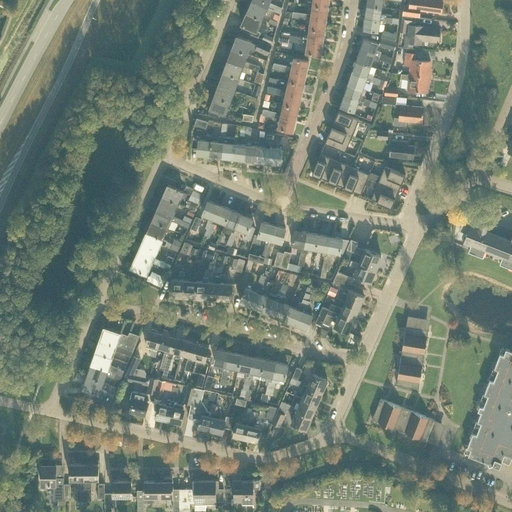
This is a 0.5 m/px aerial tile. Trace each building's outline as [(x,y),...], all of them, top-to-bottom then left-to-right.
[(252,0),(252,1),(267,8),(280,13),(282,7),(270,1),(270,0),(252,0)] [(404,4),(403,9),(402,15),(402,16),(416,17),(419,17),(420,9),(441,12),(443,1),(434,0),(409,0),(409,5),(404,4)] [(261,20),(267,8),(252,1),(247,13),(261,20)] [(327,7),(313,5),(311,17),(326,19),(327,7)] [(385,19),(384,22),(391,23),(392,17),(391,17),(391,15),(381,13),(381,7),(367,5),(365,17),(380,19),(385,19)] [(257,30),(261,20),(247,13),(242,24),(243,25),(241,29),(258,37),(260,32),(257,30)] [(416,17),(402,16),(401,20),(400,32),(404,32),(405,33),(405,32),(407,22),(416,23),(416,17)] [(324,31),(326,19),(311,17),(310,29),(324,31)] [(384,24),(384,22),(385,19),(380,19),(365,17),(364,28),(378,30),(379,23),(384,24)] [(422,26),(409,24),(408,32),(408,36),(405,35),(404,45),(411,46),(412,43),(420,44),(421,39),(439,41),(440,28),(422,26)] [(304,35),(304,36),(303,40),(308,40),(323,43),(324,32),(324,31),(310,29),(309,35),(304,35)] [(381,37),(395,41),(397,34),(392,32),(383,30),(381,37)] [(273,37),(265,34),(262,39),(271,43),(273,37)] [(247,54),(250,47),(256,50),(267,55),(271,45),(259,40),(257,45),(252,42),(252,41),(237,36),(232,49),(247,54)] [(380,53),(381,51),(375,49),(378,42),(364,38),(360,50),(379,56),(380,53)] [(379,45),(394,49),(396,42),(381,38),(379,45)] [(321,54),(323,43),(308,40),(306,52),(321,54)] [(260,66),(245,61),(247,54),(232,49),(228,61),(247,68),(247,67),(257,71),(258,71),(260,66)] [(380,53),(379,56),(360,50),(356,61),(370,66),(372,59),(377,61),(378,59),(385,61),(387,55),(380,53)] [(409,74),(429,76),(431,61),(415,59),(415,53),(406,52),(404,65),(410,65),(409,74)] [(309,61),(294,57),(291,69),(306,73),(309,61)] [(246,72),(247,68),(228,61),(224,73),(239,78),(241,71),(246,72)] [(352,72),(366,77),(371,78),(372,76),(373,74),(368,72),(370,66),(356,61),(352,72)] [(306,73),(291,69),(289,81),(303,84),(306,73)] [(264,74),(258,71),(257,71),(254,81),(262,83),(264,74)] [(370,80),(377,83),(378,78),(372,76),(371,78),(366,77),(352,72),(348,83),(362,88),(365,81),(369,83),(370,80)] [(234,90),(239,78),(224,73),(219,84),(234,90)] [(408,89),(427,91),(429,76),(409,74),(401,73),(400,78),(403,79),(409,79),(408,89)] [(303,84),(289,81),(286,92),(301,96),(303,84)] [(363,101),(364,98),(365,96),(360,94),(362,88),(348,83),(344,95),(363,101)] [(230,102),(234,90),(219,84),(215,96),(230,102)] [(258,95),(261,85),(256,84),(253,93),(258,95)] [(398,89),(385,87),(384,95),(397,96),(398,89)] [(301,96),(286,92),(283,104),(298,107),(301,96)] [(361,106),(362,103),(369,105),(371,100),(364,98),(363,101),(344,95),(341,106),(355,110),(357,104),(361,106)] [(232,102),(230,102),(215,96),(210,108),(208,114),(219,116),(221,112),(226,113),(228,108),(230,109),(232,102)] [(298,107),(283,104),(281,115),(295,119),(298,107)] [(395,117),(394,124),(406,125),(407,120),(422,122),(423,107),(401,105),(400,118),(395,117)] [(352,135),(359,119),(338,110),(332,127),(352,135)] [(295,119),(281,115),(278,127),(293,131),(295,119)] [(195,124),(206,128),(207,124),(208,122),(197,118),(195,124)] [(352,135),(332,127),(325,143),(345,152),(352,135)] [(222,129),(221,136),(224,136),(222,157),(233,158),(236,138),(235,138),(235,136),(227,135),(227,130),(222,129)] [(377,138),(387,139),(388,131),(378,130),(377,138)] [(250,140),(251,133),(245,133),(244,139),(242,139),(241,144),(236,144),(237,138),(236,138),(233,158),(245,159),(248,140),(250,140)] [(266,147),(259,146),(257,161),(269,162),(271,147),(271,141),(272,141),(273,134),(268,133),(267,140),(266,147)] [(198,154),(210,155),(212,141),(211,141),(212,135),(206,134),(205,140),(199,139),(198,154)] [(222,157),(224,136),(221,136),(219,136),(218,142),(212,141),(210,155),(222,157)] [(392,139),(390,155),(413,158),(414,146),(407,145),(407,140),(402,140),(392,139)] [(245,159),(257,161),(259,146),(252,145),(252,140),(250,140),(248,140),(245,159)] [(282,149),(271,147),(269,162),(281,163),(282,149)] [(337,160),(320,153),(312,174),(328,181),(337,160)] [(353,167),(337,160),(328,181),(344,188),(353,167)] [(385,166),(378,182),(398,191),(405,174),(385,166)] [(344,188),(361,194),(369,174),(353,167),(344,188)] [(398,191),(378,182),(371,199),(391,207),(398,191)] [(187,193),(191,194),(193,190),(194,188),(186,185),(183,191),(168,184),(163,197),(178,204),(181,197),(185,199),(187,193)] [(191,194),(189,199),(199,203),(203,194),(193,190),(191,194)] [(173,215),(178,204),(163,197),(158,208),(173,215)] [(212,223),(214,218),(219,204),(208,200),(203,214),(210,216),(205,228),(207,229),(211,230),(214,223),(212,223)] [(197,205),(190,201),(188,207),(195,210),(197,205)] [(219,204),(214,218),(225,223),(230,209),(219,204)] [(168,227),(171,220),(177,223),(188,227),(190,223),(183,219),(173,215),(158,208),(152,220),(168,227)] [(234,232),(236,227),(242,214),(230,209),(225,223),(224,225),(224,226),(230,228),(229,230),(231,231),(234,232)] [(231,231),(229,237),(234,239),(236,236),(235,235),(236,233),(238,234),(240,229),(247,231),(245,237),(250,239),(255,227),(250,225),(253,218),(242,214),(236,227),(234,232),(231,231)] [(201,218),(196,216),(191,228),(196,230),(201,218)] [(511,237),(511,240),(485,231),(487,224),(465,216),(460,229),(468,232),(464,240),(471,243),(468,250),(483,256),(486,249),(502,255),(500,262),(511,267),(511,237)] [(152,220),(147,232),(163,239),(168,227),(152,220)] [(271,245),(268,244),(274,224),(262,221),(258,236),(265,237),(263,242),(266,243),(264,249),(270,251),(271,245)] [(286,227),(274,224),(268,244),(271,245),(273,245),(274,240),(282,242),(286,227)] [(306,252),(304,252),(308,232),(295,230),(293,244),(300,246),(299,251),(302,252),(301,257),(305,258),(306,252)] [(163,239),(147,232),(142,243),(158,251),(163,239)] [(306,252),(308,252),(309,247),(317,249),(319,234),(308,232),(304,252),(306,252)] [(331,236),(319,234),(317,249),(323,250),(322,255),(325,255),(327,256),(331,236)] [(330,270),(333,252),(343,254),(349,239),(331,236),(327,256),(325,255),(324,262),(329,263),(327,269),(330,270)] [(174,238),(172,243),(180,246),(182,241),(174,238)] [(375,270),(381,256),(365,249),(365,250),(355,246),(357,242),(351,239),(347,248),(363,255),(359,263),(375,270)] [(186,254),(191,244),(185,241),(180,251),(186,254)] [(208,248),(214,250),(216,243),(211,241),(208,248)] [(169,270),(171,265),(155,257),(158,251),(142,243),(137,255),(152,262),(169,270)] [(177,251),(180,246),(172,243),(170,248),(177,251)] [(237,249),(229,246),(227,252),(235,254),(237,249)] [(215,251),(207,249),(205,256),(214,258),(215,251)] [(285,250),(284,253),(277,251),(274,265),(280,266),(280,267),(285,250)] [(291,252),(285,250),(280,267),(287,268),(291,252)] [(152,262),(137,255),(131,267),(147,274),(152,262)] [(238,259),(230,257),(228,263),(236,266),(238,259)] [(245,260),(239,258),(235,270),(241,271),(245,260)] [(245,270),(250,272),(254,260),(248,259),(245,270)] [(370,281),(375,270),(359,263),(351,260),(349,264),(357,268),(354,274),(370,281)] [(193,268),(191,274),(191,275),(196,277),(197,275),(200,262),(196,261),(194,268),(193,268)] [(212,272),(207,270),(206,270),(204,277),(203,277),(202,282),(196,281),(195,297),(207,297),(208,282),(208,278),(210,278),(212,272)] [(266,276),(268,271),(266,270),(263,275),(261,274),(259,280),(264,282),(266,276)] [(166,277),(152,271),(150,275),(149,275),(146,279),(148,280),(162,286),(166,277)] [(183,296),(184,281),(184,272),(180,271),(179,280),(171,280),(170,295),(183,296)] [(349,283),(352,284),(355,278),(338,271),(335,277),(349,283)] [(221,274),(220,283),(219,298),(231,299),(232,284),(224,283),(225,275),(223,274),(221,274)] [(196,282),(195,281),(196,277),(191,275),(190,281),(184,281),(183,296),(195,297),(196,282)] [(215,276),(214,283),(208,282),(207,297),(219,298),(220,276),(215,276)] [(347,288),(349,283),(335,277),(333,282),(347,288)] [(327,294),(334,296),(337,289),(331,286),(327,294)] [(268,297),(261,294),(264,287),(262,287),(261,288),(259,287),(257,292),(251,306),(262,310),(269,293),(268,297)] [(240,301),(251,306),(257,292),(246,288),(240,301)] [(284,295),(285,291),(280,289),(279,289),(276,295),(269,293),(262,310),(273,315),(279,301),(281,297),(283,297),(284,295)] [(340,300),(344,302),(359,308),(364,296),(350,290),(348,294),(344,292),(340,300)] [(286,296),(284,295),(283,297),(281,297),(279,301),(273,315),(285,319),(290,306),(283,303),(286,296)] [(300,304),(303,305),(295,324),(307,328),(312,315),(305,312),(310,301),(308,300),(303,298),(301,302),(300,304)] [(285,319),(295,324),(303,305),(300,304),(301,302),(299,301),(296,308),(290,306),(285,319)] [(354,320),(359,308),(344,302),(342,307),(338,305),(331,303),(329,308),(322,306),(335,312),(354,320)] [(354,320),(335,312),(322,306),(317,317),(315,323),(321,326),(323,323),(329,326),(332,320),(336,322),(334,325),(348,331),(354,320)] [(403,341),(425,345),(428,330),(406,326),(403,341)] [(140,335),(129,331),(128,335),(105,327),(100,339),(116,345),(118,346),(125,348),(132,351),(140,335)] [(317,333),(329,338),(330,335),(327,334),(328,331),(320,327),(317,333)] [(158,346),(159,347),(163,333),(150,329),(146,343),(146,345),(148,346),(149,350),(151,350),(150,354),(155,356),(158,346)] [(169,350),(170,350),(174,336),(163,333),(159,347),(169,350)] [(174,336),(170,350),(169,350),(168,355),(169,355),(165,368),(169,369),(174,351),(181,353),(185,340),(174,336)] [(130,356),(132,351),(125,348),(118,346),(116,345),(100,339),(96,352),(112,357),(115,350),(130,356)] [(188,372),(189,372),(197,343),(185,340),(181,353),(188,355),(185,369),(181,381),(185,383),(186,381),(188,372)] [(401,356),(423,359),(425,345),(403,341),(401,356)] [(193,373),(194,371),(197,358),(205,360),(209,346),(197,343),(189,372),(193,373)] [(473,433),(467,447),(471,449),(469,455),(488,462),(489,465),(492,464),(499,467),(502,461),(503,462),(511,458),(511,457),(511,456),(511,343),(510,350),(506,348),(504,354),(500,352),(500,353),(495,367),(498,368),(493,380),(490,379),(485,393),(488,394),(483,407),(480,406),(478,410),(481,411),(477,421),(481,422),(476,434),(473,433)] [(221,377),(224,377),(227,378),(228,372),(228,371),(226,370),(230,352),(218,349),(215,364),(221,365),(220,372),(222,373),(221,377)] [(114,372),(122,375),(124,370),(110,364),(112,357),(96,352),(92,364),(108,370),(114,372)] [(230,352),(226,370),(228,371),(228,372),(230,373),(232,367),(238,369),(241,354),(230,352)] [(245,377),(244,382),(250,383),(251,378),(251,376),(249,376),(253,356),(241,354),(238,369),(245,370),(243,377),(245,377)] [(136,368),(140,358),(134,355),(126,372),(133,374),(145,377),(146,373),(144,370),(136,368)] [(251,378),(253,379),(253,378),(260,379),(261,374),(265,359),(253,356),(249,376),(251,376),(251,378)] [(399,370),(421,374),(423,359),(401,356),(399,370)] [(273,376),(276,362),(265,359),(261,374),(267,375),(266,380),(265,384),(267,384),(268,380),(272,381),(273,376)] [(276,362),(273,376),(285,379),(288,364),(276,362)] [(106,374),(113,377),(120,379),(122,375),(114,372),(108,370),(92,364),(87,376),(104,382),(106,374)] [(290,382),(296,385),(299,379),(298,379),(302,369),(296,367),(290,382)] [(396,385),(419,388),(421,374),(399,370),(396,385)] [(199,372),(199,373),(196,385),(202,387),(206,374),(199,372)] [(135,382),(137,375),(126,373),(124,380),(135,382)] [(299,379),(296,385),(302,387),(303,387),(304,385),(322,393),(327,380),(313,373),(307,385),(303,384),(304,382),(299,379)] [(207,374),(204,387),(210,389),(214,376),(207,374)] [(105,396),(111,399),(113,394),(106,391),(107,390),(101,388),(104,382),(87,376),(83,388),(87,389),(85,395),(97,399),(103,401),(105,396)] [(150,377),(147,392),(155,394),(156,394),(159,379),(150,377)] [(166,381),(159,379),(156,394),(155,394),(154,398),(155,398),(162,400),(164,387),(166,381)] [(272,381),(268,380),(267,384),(267,387),(274,388),(275,381),(272,381)] [(243,389),(246,389),(244,396),(244,399),(249,400),(251,390),(249,390),(250,383),(244,382),(243,389)] [(191,404),(196,387),(188,385),(184,403),(191,404)] [(304,393),(302,398),(317,405),(322,393),(304,385),(303,387),(302,387),(300,391),(304,393)] [(198,427),(211,430),(214,417),(216,405),(211,403),(210,411),(207,410),(207,409),(201,399),(204,389),(196,387),(191,404),(188,418),(194,420),(194,421),(200,422),(198,427)] [(269,394),(272,395),(274,388),(267,387),(265,393),(264,395),(262,401),(264,401),(267,402),(269,394)] [(133,391),(131,397),(133,397),(130,410),(145,413),(148,401),(146,401),(147,395),(133,391)] [(169,399),(167,404),(160,402),(156,417),(168,420),(173,400),(175,400),(176,401),(177,395),(172,393),(171,399),(169,399)] [(302,398),(296,410),(311,417),(317,405),(302,398)] [(372,419),(386,425),(394,404),(380,398),(372,419)] [(176,401),(175,400),(173,400),(168,420),(181,423),(184,408),(183,408),(184,405),(176,403),(177,401),(176,401)] [(288,403),(286,408),(280,405),(277,411),(271,423),(280,427),(285,414),(287,409),(292,411),(294,405),(288,403)] [(394,404),(386,425),(399,430),(407,409),(394,404)] [(222,432),(224,428),(229,429),(232,417),(226,416),(225,419),(220,418),(221,411),(220,411),(221,406),(216,405),(214,417),(211,430),(222,432)] [(277,407),(269,405),(266,418),(272,419),(277,407)] [(399,430),(413,435),(421,414),(407,409),(399,430)] [(306,429),(311,417),(296,410),(291,422),(306,429)] [(251,413),(245,438),(257,440),(260,427),(254,426),(258,412),(252,411),(251,413)] [(236,422),(233,435),(245,438),(251,413),(250,413),(246,412),(245,412),(244,415),(245,415),(244,418),(243,418),(242,423),(236,422)] [(421,414),(413,435),(426,441),(435,420),(421,414)] [(70,464),(70,480),(78,479),(78,488),(77,488),(77,501),(85,500),(84,463),(70,464)] [(98,463),(84,463),(85,500),(91,500),(90,488),(90,479),(99,479),(98,463)] [(63,500),(64,471),(57,471),(57,464),(41,464),(41,485),(53,486),(53,500),(63,500)] [(175,511),(180,511),(180,488),(173,488),(173,486),(173,477),(163,477),(163,480),(159,480),(159,506),(165,506),(165,497),(173,497),(173,511),(175,511)] [(232,499),(232,505),(235,505),(235,501),(242,501),(242,503),(253,503),(253,488),(260,488),(260,479),(252,479),(252,480),(239,480),(239,488),(234,488),(234,499),(232,499)] [(189,511),(190,503),(206,503),(206,480),(192,480),(192,488),(180,488),(180,511),(189,511)] [(218,488),(218,480),(206,480),(206,503),(216,503),(216,501),(224,501),(224,488),(218,488)] [(105,493),(105,497),(104,506),(113,506),(113,496),(131,496),(131,481),(113,481),(113,493),(105,493)] [(145,490),(138,490),(138,511),(144,511),(144,502),(152,502),(152,506),(159,506),(159,481),(144,481),(145,490)]
